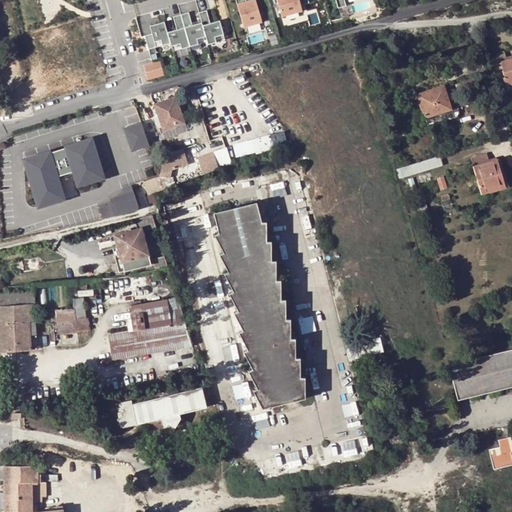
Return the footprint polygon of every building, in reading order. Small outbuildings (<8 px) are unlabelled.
[(245,0),(246,2),(237,4),(243,28),(262,22),(255,0),(245,0)] [(308,0),(276,0),(281,17),(303,11),(301,5),(309,3),(308,0)] [(335,0),(338,8),(346,6),(344,0),(335,0)] [(199,12),(199,13),(201,23),(207,42),(208,45),(225,40),(220,20),(210,23),(207,10),(199,12)] [(188,12),(181,14),(190,46),(207,42),(201,23),(192,25),(188,12)] [(190,46),(181,14),(173,17),(176,30),(167,32),(170,43),(172,51),(190,46)] [(167,32),(164,22),(149,26),(152,34),(144,36),(148,49),(170,43),(167,32)] [(506,86),(511,83),(511,58),(506,60),(505,56),(504,51),(496,54),(497,58),(494,63),(497,70),(502,69),(504,76),(503,77),(506,86)] [(164,76),(160,61),(143,66),(148,80),(164,76)] [(443,86),(417,94),(425,119),(425,118),(428,127),(446,121),(446,120),(455,117),(453,111),(451,111),(450,109),(451,109),(443,86)] [(507,96),(500,98),(503,106),(509,104),(507,96)] [(175,97),(154,104),(163,131),(184,123),(175,97)] [(142,121),(125,127),(133,149),(149,143),(142,121)] [(270,136),(232,145),(236,160),(274,151),(270,136)] [(50,152),(22,161),(38,210),(64,202),(56,177),(73,172),(78,188),(104,180),(91,139),(62,148),(64,151),(51,156),(50,152)] [(196,155),(199,165),(216,159),(214,150),(196,155)] [(440,155),(396,168),(399,178),(443,165),(440,155)] [(199,165),(202,173),(219,167),(216,159),(199,165)] [(482,194),(490,191),(489,186),(504,182),(497,160),(474,167),(482,194)] [(144,183),(149,196),(152,195),(152,189),(171,183),(169,175),(144,183)] [(489,186),(490,191),(490,193),(506,188),(504,182),(489,186)] [(152,189),(152,195),(173,188),(171,183),(152,189)] [(99,209),(102,219),(136,210),(138,206),(132,187),(123,190),(125,195),(110,200),(111,205),(99,209)] [(257,203),(214,213),(219,232),(214,234),(223,252),(219,254),(228,271),(224,273),(232,290),(228,293),(237,310),(234,312),(242,329),(238,332),(247,349),(243,351),(252,368),(248,371),(256,388),(252,390),(262,408),(304,398),(304,377),(300,378),(301,358),(295,358),(295,338),(291,338),(290,319),(286,318),(285,300),(281,300),(280,280),(276,280),(276,260),(271,260),(271,241),(266,241),(267,222),(261,222),(257,203)] [(156,227),(152,214),(135,219),(137,229),(114,235),(115,236),(111,237),(113,246),(116,244),(122,262),(149,256),(142,231),(156,227)] [(116,244),(113,246),(120,272),(151,265),(149,256),(122,262),(116,244)] [(162,269),(168,267),(166,260),(160,261),(162,269)] [(34,291),(0,294),(0,334),(1,350),(38,348),(34,291)] [(73,298),(75,309),(78,332),(87,331),(83,297),(73,298)] [(185,321),(177,297),(128,305),(133,330),(185,321)] [(78,332),(75,309),(57,311),(61,341),(78,339),(78,332)] [(113,359),(192,346),(185,321),(133,330),(109,334),(113,359)] [(379,338),(347,346),(350,359),(382,352),(379,338)] [(511,349),(449,364),(458,399),(511,385),(511,349)] [(202,389),(134,400),(137,419),(166,414),(167,419),(174,424),(179,417),(178,412),(206,407),(202,389)] [(132,396),(117,398),(120,422),(136,420),(132,396)] [(511,436),(498,440),(499,446),(488,449),(493,470),(511,465),(511,456),(511,452),(511,436)] [(352,438),(253,464),(259,488),(358,462),(352,438)] [(37,466),(25,466),(5,466),(5,511),(35,511),(36,511),(37,511),(37,504),(38,475),(37,466)]
